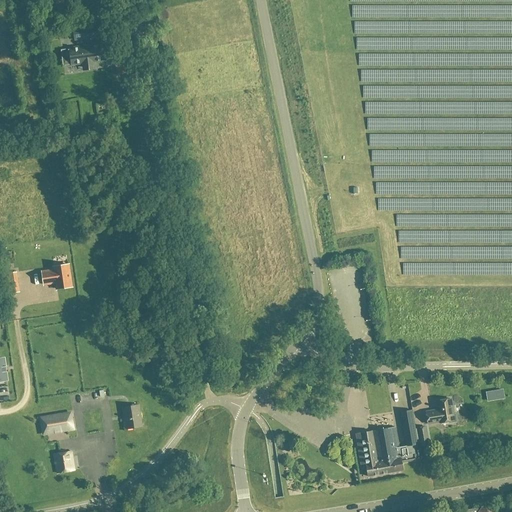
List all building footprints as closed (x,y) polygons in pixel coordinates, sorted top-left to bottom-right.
[(108,36),(106,26),(70,31),(71,41),(99,37),(108,36)] [(83,70),(94,69),(93,62),(104,61),(102,44),(69,49),(71,65),(82,64),(83,70)] [(122,99),(132,98),(130,86),(120,87),(122,99)] [(171,201),(168,178),(156,180),(159,202),(171,201)] [(54,267),(54,271),(42,272),(44,285),(53,284),(53,283),(56,282),(57,290),(71,287),(68,265),(54,267)] [(26,267),(27,283),(35,283),(34,266),(26,267)] [(6,274),(7,282),(17,280),(16,272),(6,274)] [(427,424),(434,423),(439,422),(440,423),(448,422),(449,423),(456,422),(455,414),(453,415),(451,399),(436,402),(437,410),(432,411),(425,412),(427,424)] [(142,427),(138,406),(122,408),(126,430),(142,427)] [(361,465),(366,464),(368,477),(403,471),(402,463),(420,460),(412,411),(400,413),(406,447),(399,448),(395,428),(356,434),(357,443),(361,465)] [(44,434),(73,429),(70,414),(41,419),(44,434)] [(103,422),(96,423),(96,426),(89,427),(89,435),(104,435),(103,422)] [(429,445),(426,427),(417,429),(420,447),(429,445)] [(62,432),(61,443),(79,443),(80,433),(62,432)] [(74,471),(71,452),(54,455),(58,474),(74,471)]
